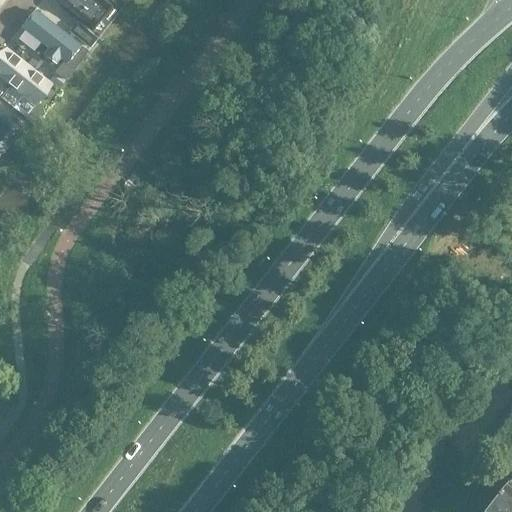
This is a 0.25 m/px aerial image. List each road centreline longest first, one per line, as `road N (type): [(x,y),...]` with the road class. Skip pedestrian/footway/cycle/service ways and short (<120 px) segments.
road 1 (secondary): [(511,7),(374,151),(95,511)]
road 2 (secondary): [(195,511),(511,113)]
